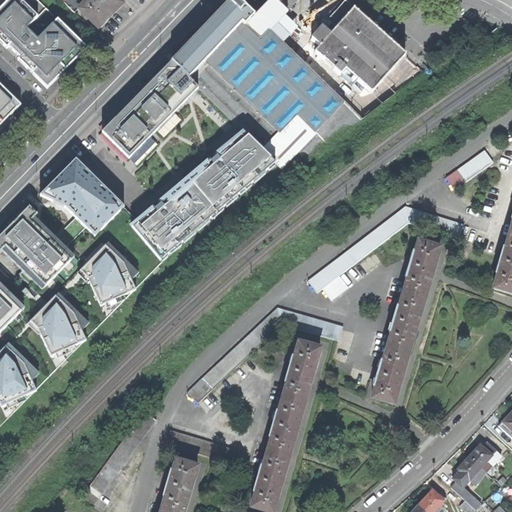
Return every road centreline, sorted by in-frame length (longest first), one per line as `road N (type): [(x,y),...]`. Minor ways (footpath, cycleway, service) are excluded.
road 1 (residential): [(511,116),(323,255),(179,386),(138,511)]
road 2 (secondary): [(0,186),(183,0)]
road 3 (residential): [(511,370),(369,511)]
